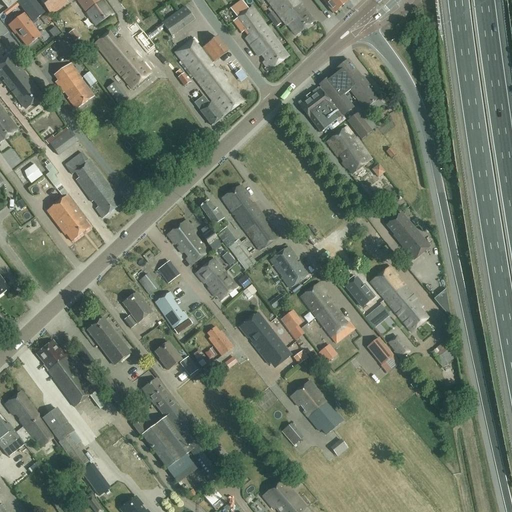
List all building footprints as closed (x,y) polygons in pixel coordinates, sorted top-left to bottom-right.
[(17,2),(19,0),(0,0),(8,9),(17,2)] [(19,0),(17,2),(25,13),(9,26),(16,34),(17,34),(27,46),(40,36),(32,25),(37,21),(36,20),(44,13),(33,0),(19,0)] [(38,0),(46,10),(51,16),(67,4),(64,0),(38,0)] [(76,0),(96,26),(112,14),(103,1),(101,2),(99,0),(76,0)] [(301,5),(297,0),(282,0),(272,8),(283,22),(285,24),(285,23),(295,36),(298,34),(313,22),(304,10),(303,11),(299,6),(301,5)] [(347,0),(321,0),(332,13),(348,1),(347,0)] [(252,38),(266,27),(251,7),(246,11),(240,1),(230,8),(237,18),(232,21),(241,33),(244,31),(248,36),(244,39),(248,44),(253,40),(252,38)] [(181,33),(196,22),(184,7),(161,25),(168,34),(165,37),(172,46),(184,37),(181,33)] [(276,27),(280,24),(272,12),(267,16),(276,27)] [(40,18),(43,22),(45,25),(50,21),(48,18),(47,19),(44,15),(40,18)] [(253,40),(248,44),(257,56),(261,54),(265,60),(263,63),(268,71),(288,57),(266,27),(252,38),(253,40)] [(116,41),(112,37),(117,32),(114,28),(95,44),(128,85),(126,86),(129,90),(131,89),(132,89),(151,74),(142,64),(140,64),(136,60),(138,58),(121,39),(116,41)] [(74,30),(69,34),(74,42),(79,38),(74,30)] [(152,44),(142,31),(136,36),(146,49),(152,44)] [(227,52),(216,38),(200,50),(196,45),(197,44),(195,40),(193,41),(192,40),(175,53),(181,61),(179,63),(191,78),(193,76),(224,117),(243,102),(231,86),(228,87),(225,82),(226,80),(217,68),(215,70),(211,65),(227,52)] [(47,49),(52,59),(63,53),(58,42),(47,49)] [(15,96),(26,109),(41,97),(11,58),(0,65),(0,76),(1,78),(2,77),(4,81),(13,93),(13,92),(16,96),(15,96)] [(338,73),(320,86),(322,89),(343,116),(353,108),(343,96),(350,91),(365,110),(379,98),(362,77),(361,77),(348,60),(335,70),(338,73)] [(93,97),(81,80),(82,79),(70,64),(53,76),(57,81),(55,83),(63,94),(64,93),(68,98),(67,99),(76,110),(93,97)] [(190,83),(183,74),(178,78),(184,87),(190,83)] [(115,82),(113,83),(108,87),(106,89),(119,106),(129,99),(115,82)] [(55,98),(59,95),(54,87),(50,90),(55,98)] [(343,116),(322,89),(299,105),(320,133),(336,121),(337,122),(329,128),(331,130),(345,120),(343,116)] [(212,126),(222,118),(211,104),(209,105),(205,100),(197,106),(201,112),(200,112),(212,126)] [(0,143),(17,130),(0,107),(0,143)] [(362,139),(371,132),(358,114),(348,121),(362,139)] [(355,139),(346,127),(326,142),(337,158),(339,157),(343,161),(341,164),(345,168),(347,168),(352,174),(354,173),(372,160),(356,138),(355,139)] [(66,129),(47,145),(59,159),(78,144),(66,129)] [(87,161),(81,153),(64,166),(71,175),(74,173),(78,178),(76,180),(92,203),(93,201),(97,207),(95,209),(102,219),(122,205),(88,160),(87,161)] [(62,197),(67,193),(54,176),(57,173),(50,164),(45,167),(49,173),(45,176),(48,179),(62,197)] [(370,171),(376,179),(384,173),(377,165),(370,171)] [(14,172),(22,184),(26,181),(30,186),(42,178),(34,166),(25,172),(22,167),(14,172)] [(270,232),(266,226),(267,223),(241,186),(221,199),(259,252),(279,237),(273,230),(270,232)] [(71,242),(90,228),(85,221),(86,220),(68,196),(47,212),(65,236),(66,235),(71,242)] [(390,210),(396,205),(392,200),(385,204),(390,210)] [(214,210),(208,201),(200,207),(214,226),(224,219),(217,209),(215,210),(214,210)] [(414,204),(407,208),(411,215),(418,212),(414,204)] [(414,260),(429,247),(401,214),(387,226),(398,239),(397,240),(414,260)] [(191,266),(208,252),(195,235),(194,230),(186,220),(167,236),(181,254),(184,253),(188,257),(186,259),(191,266)] [(426,228),(422,224),(418,227),(422,232),(426,228)] [(237,241),(226,228),(216,235),(228,249),(245,271),(256,263),(238,240),(237,241)] [(202,238),(209,247),(212,251),(221,245),(211,231),(202,238)] [(386,247),(380,249),(383,256),(389,253),(386,247)] [(288,288),(307,275),(289,248),(270,261),(288,288)] [(238,287),(214,259),(195,275),(203,285),(206,283),(209,286),(207,289),(215,299),(216,298),(220,302),(238,287)] [(179,275),(169,262),(158,270),(168,284),(179,275)] [(400,283),(396,278),(398,276),(390,266),(370,283),(412,333),(428,320),(428,319),(429,318),(424,313),(421,309),(422,308),(420,305),(403,283),(400,283)] [(149,295),(158,288),(148,274),(139,281),(149,295)] [(0,296),(8,290),(1,280),(2,280),(0,277),(0,296)] [(364,288),(356,278),(346,287),(362,307),(375,297),(366,286),(364,288)] [(328,315),(336,309),(333,305),(334,303),(330,298),(326,300),(323,294),(326,292),(319,283),(300,298),(315,317),(324,311),(328,315)] [(247,289),(248,290),(252,296),(257,292),(251,285),(247,289)] [(451,318),(445,288),(434,297),(451,318)] [(248,299),(252,296),(247,289),(243,292),(248,299)] [(137,324),(151,313),(137,293),(123,304),(131,314),(130,315),(137,324)] [(182,314),(172,301),(174,300),(169,294),(154,305),(174,330),(188,319),(184,313),(182,314)] [(381,305),(373,312),(377,317),(385,310),(381,305)] [(324,311),(315,317),(336,343),(354,329),(349,321),(345,324),(342,319),(342,317),(336,309),(328,315),(324,311)] [(293,311),(280,320),(285,327),(289,333),(298,326),(302,323),(293,311)] [(314,318),(310,312),(304,317),(308,323),(314,318)] [(291,356),(258,313),(239,328),(247,338),(247,339),(249,337),(253,342),(251,343),(268,365),(270,363),(273,361),(277,367),(291,356)] [(131,329),(136,325),(129,316),(124,320),(131,329)] [(114,365),(130,353),(104,319),(88,331),(114,365)] [(298,326),(289,333),(295,340),(303,334),(298,326)] [(221,334),(216,328),(207,334),(212,340),(210,341),(221,356),(233,347),(222,333),(221,334)] [(285,345),(292,341),(289,335),(281,340),(285,345)] [(401,360),(410,354),(410,352),(397,336),(387,343),(401,360)] [(381,366),(393,356),(378,338),(367,347),(366,348),(381,366)] [(61,350),(53,341),(36,355),(49,370),(47,372),(74,408),(90,396),(100,409),(105,406),(101,401),(63,350),(61,350)] [(168,371),(182,360),(168,342),(155,353),(162,362),(161,363),(168,371)] [(444,342),(430,353),(443,369),(456,358),(444,342)] [(287,349),(290,353),(297,347),(294,343),(287,349)] [(88,367),(90,366),(95,362),(81,344),(75,349),(88,367)] [(327,347),(318,353),(326,364),(335,357),(327,347)] [(198,350),(192,355),(202,368),(207,364),(201,357),(203,356),(198,350)] [(209,359),(214,355),(209,350),(204,353),(209,359)] [(303,350),(293,358),(298,365),(308,358),(303,350)] [(190,378),(197,371),(187,357),(179,364),(190,378)] [(233,357),(224,364),(228,369),(237,362),(233,357)] [(207,375),(207,374),(216,368),(220,365),(216,360),(211,363),(203,369),(207,375)] [(113,399),(122,392),(121,391),(120,392),(108,377),(100,383),(113,399)] [(225,471),(168,396),(169,396),(156,380),(142,390),(150,399),(164,418),(147,431),(140,422),(134,426),(141,436),(166,469),(174,480),(177,484),(197,470),(185,455),(190,452),(212,481),(225,471)] [(342,422),(317,391),(309,381),(290,397),(298,407),(300,406),(304,410),(303,412),(319,432),(321,429),(326,435),(342,422)] [(16,433),(24,443),(31,438),(33,437),(37,442),(36,443),(40,449),(53,439),(21,392),(4,405),(12,416),(16,415),(20,420),(19,421),(23,427),(22,427),(16,433)] [(122,392),(113,399),(125,414),(134,408),(122,392)] [(98,496),(107,489),(75,446),(81,442),(56,409),(43,419),(98,496)] [(24,443),(16,433),(9,424),(5,426),(0,419),(0,447),(8,458),(25,445),(24,444),(24,443)] [(293,449),(300,443),(289,428),(281,434),(293,449)] [(348,449),(341,440),(330,449),(337,457),(348,449)] [(302,511),(306,509),(282,481),(262,497),(274,510),(277,508),(280,511),(302,511)] [(218,497),(214,501),(224,511),(238,499),(224,485),(215,493),(218,497)] [(125,511),(148,511),(145,508),(146,507),(139,499),(124,511),(125,511)]
